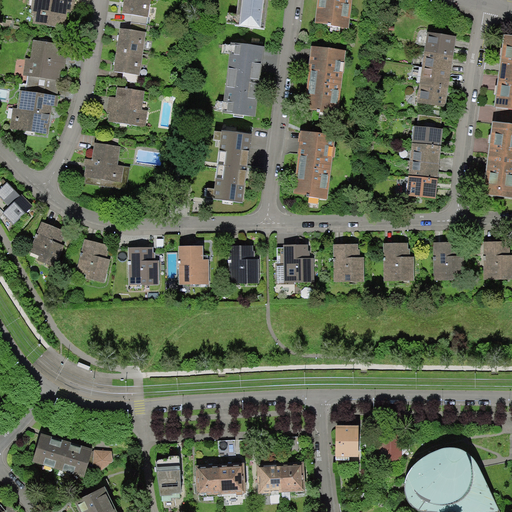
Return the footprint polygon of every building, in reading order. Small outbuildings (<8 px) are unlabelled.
[(37,0),(34,22),(34,23),(64,28),(66,11),(72,11),(72,8),(73,1),(74,1),(74,0),(37,0)] [(143,16),(145,0),(125,0),(125,2),(122,2),(122,5),(122,7),(124,7),(123,14),(132,15),(131,23),(146,25),(148,17),(143,16)] [(267,0),(238,0),(235,26),(264,29),(267,0)] [(328,25),(328,27),(330,27),(330,26),(347,29),(350,0),(319,0),(317,23),(328,25)] [(119,40),(118,50),(138,53),(141,32),(145,33),(146,25),(131,23),(130,30),(121,29),(120,36),(118,35),(117,38),(117,40),(119,40)] [(427,33),(425,44),(427,45),(426,51),(451,55),(452,49),(454,38),(427,33)] [(511,109),(511,36),(505,35),(503,57),(502,57),(500,71),(498,85),(499,86),(496,107),(511,109)] [(66,56),(58,55),(59,41),(50,40),(49,43),(34,41),(28,85),(31,85),(58,89),(59,79),(58,79),(60,68),(60,64),(65,65),(66,56)] [(224,112),(253,116),(258,81),(262,48),(233,44),(224,112)] [(310,78),(306,109),(317,110),(317,112),(320,113),(320,112),(336,114),(344,52),(314,48),(310,78)] [(135,74),(138,53),(118,50),(116,60),(114,60),(114,62),(113,65),(116,65),(115,72),(123,73),(122,80),(138,83),(139,75),(135,74)] [(426,51),(425,57),(423,57),(422,67),(449,71),(450,65),(451,55),(426,51)] [(449,71),(422,67),(420,77),(422,77),(421,84),(446,87),(447,81),(449,71)] [(418,90),(416,102),(443,106),(444,100),(446,87),(421,84),(420,90),(418,90)] [(58,89),(31,85),(30,93),(22,91),(19,110),(19,109),(16,129),(46,133),(48,116),(50,105),(55,105),(58,89)] [(126,87),(125,89),(119,88),(117,98),(109,97),(108,106),(112,106),(111,109),(109,122),(138,126),(143,91),(127,89),(127,87),(126,87)] [(412,138),(414,139),(414,145),(439,147),(439,141),(441,129),(435,129),(435,126),(441,127),(442,117),(419,115),(418,117),(414,117),(413,124),(424,125),(424,128),(413,127),(412,138)] [(491,144),(490,144),(488,158),(486,173),(487,173),(484,194),(511,198),(511,124),(494,122),(491,144)] [(222,131),(213,199),(242,202),(246,169),(251,135),(222,131)] [(333,136),(303,132),(299,162),(296,193),(307,194),(306,197),(309,197),(309,196),(325,199),(333,136)] [(102,180),(101,186),(121,189),(124,166),(116,165),(120,139),(97,136),(96,143),(95,143),(93,160),(88,159),(87,168),(85,177),(102,180)] [(413,151),(411,151),(410,161),(437,164),(438,157),(439,147),(414,145),(413,151)] [(410,161),(408,171),(411,171),(410,177),(435,180),(436,174),(437,164),(410,161)] [(410,183),(407,183),(406,195),(434,198),(434,191),(435,180),(410,177),(410,183)] [(14,224),(32,206),(21,196),(20,197),(18,194),(7,183),(0,189),(0,196),(10,206),(3,213),(14,224)] [(35,237),(37,237),(33,246),(43,250),(38,260),(54,267),(63,245),(58,243),(63,231),(50,225),(42,222),(38,234),(36,234),(35,237)] [(103,258),(107,245),(94,242),(86,240),(82,253),(81,253),(80,255),(82,255),(79,267),(89,269),(86,278),(103,282),(109,260),(103,258)] [(485,270),(495,270),(495,279),(511,278),(511,255),(507,256),(506,242),(490,242),(484,242),(485,256),(483,256),(483,260),(485,260),(485,270)] [(435,259),(435,271),(445,271),(445,280),(463,279),(462,256),(457,256),(456,243),(440,243),(435,243),(435,257),(433,257),(433,259),(435,259)] [(335,261),(335,273),(345,272),(345,281),(363,281),(362,258),(357,258),(356,244),(340,245),(335,245),(335,258),(333,258),(333,261),(335,261)] [(383,260),(385,260),(385,272),(395,272),(395,280),(413,280),(412,257),(407,257),(406,244),(390,244),(384,244),(385,257),(383,258),(383,260)] [(284,248),(277,248),(278,282),(313,282),(312,258),(307,258),(307,245),(290,245),(284,245),(284,248)] [(179,261),(178,261),(178,263),(179,263),(180,284),(208,284),(208,260),(202,260),(202,246),(187,246),(179,247),(179,261)] [(238,246),(230,246),(230,260),(228,260),(228,262),(230,262),(230,274),(240,274),(241,283),(258,283),(257,259),(252,260),(251,246),(238,246)] [(130,261),(128,261),(128,264),(130,264),(130,276),(140,275),(141,284),(158,284),(157,261),(152,261),(151,247),(138,248),(130,248),(130,261)] [(343,454),(343,455),(357,455),(357,426),(346,426),(337,426),(336,454),(343,454)] [(385,434),(381,434),(380,462),(401,462),(401,434),(385,434)] [(41,435),(34,460),(84,475),(91,450),(64,442),(41,435)] [(299,451),(298,436),(280,437),(281,452),(299,451)] [(219,456),(236,455),(235,440),(218,441),(219,456)] [(480,508),(478,501),(493,497),(477,464),(472,456),(462,449),(452,447),(442,448),(438,449),(435,451),(433,454),(431,458),(425,458),(422,459),(416,462),(411,467),(407,475),(405,481),(404,489),(405,495),(410,504),(413,507),(417,510),(420,511),(426,511),(446,511),(458,511),(468,510),(480,508)] [(111,451),(94,450),(94,463),(101,471),(112,461),(111,451)] [(156,462),(155,463),(160,495),(172,494),(172,493),(181,492),(179,457),(179,456),(178,455),(170,456),(169,456),(168,457),(168,458),(163,459),(159,459),(158,459),(157,459),(156,460),(156,462)] [(284,464),(280,465),(281,490),(290,489),(290,490),(304,490),(303,473),(302,473),(302,463),(299,464),(299,461),(291,462),(291,464),(284,464)] [(232,465),(220,465),(221,492),(244,491),(242,464),(241,464),(239,462),(236,463),(233,463),(232,465)] [(260,491),(281,490),(280,465),(269,465),(269,464),(268,463),(265,463),(262,464),(261,465),(261,466),(259,466),(259,475),(258,475),(258,483),(260,483),(260,491)] [(202,464),(200,464),(198,467),(197,467),(198,493),(221,492),(220,465),(208,466),(205,464),(202,464)] [(114,511),(103,487),(76,500),(81,511),(114,511)]
